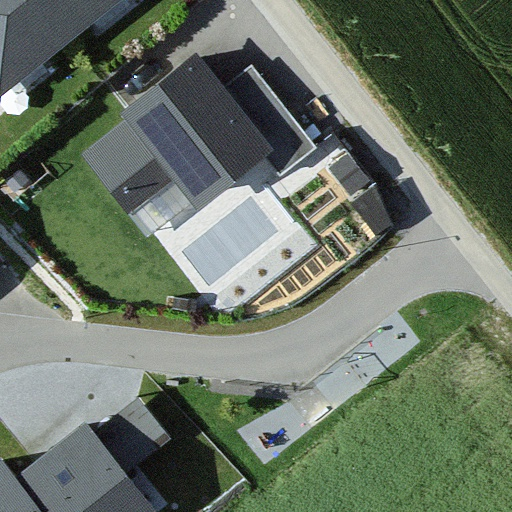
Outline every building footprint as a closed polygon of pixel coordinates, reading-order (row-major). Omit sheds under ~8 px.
[(22,0),(0,0),(0,57),(42,22),(22,0)] [(68,0),(22,0),(42,22),(68,0)] [(268,143),(182,41),(94,114),(180,217),(268,143)] [(58,452),(20,481),(44,511),(134,511),(155,496),(126,460),(167,428),(136,389),(96,420),(58,452)] [(0,511),(44,511),(20,481),(0,456),(0,511)]
